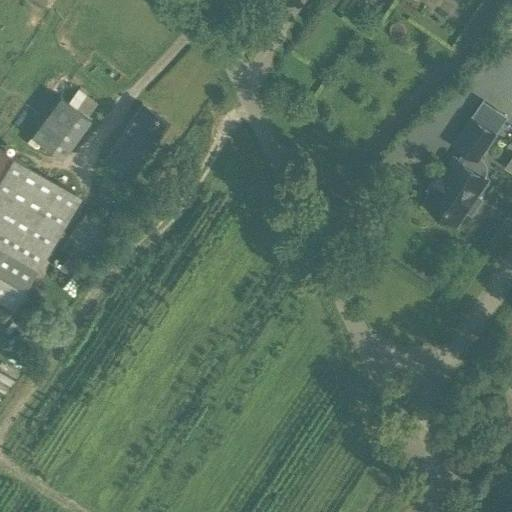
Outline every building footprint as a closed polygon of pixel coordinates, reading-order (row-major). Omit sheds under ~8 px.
[(58,154),(97,102),(69,81),(30,134),(58,154)] [(167,121),(142,104),(120,136),(148,150),(167,121)] [(495,132),(472,117),(456,142),(479,157),(495,132)] [(106,157),(132,174),(148,150),(120,136),(106,157)] [(0,246),(34,267),(77,195),(0,149),(0,246)] [(476,194),(487,178),(483,176),(485,172),(485,167),(484,163),(482,159),(468,150),(461,161),(455,157),(444,174),(442,172),(441,173),(439,173),(437,176),(439,177),(435,184),(432,182),(430,185),(431,186),(431,188),(433,190),(425,202),(434,207),(436,212),(439,215),(444,217),(448,217),(457,223),(466,209),(468,210),(473,209),(477,205),(479,201),(478,195),(476,194)]
